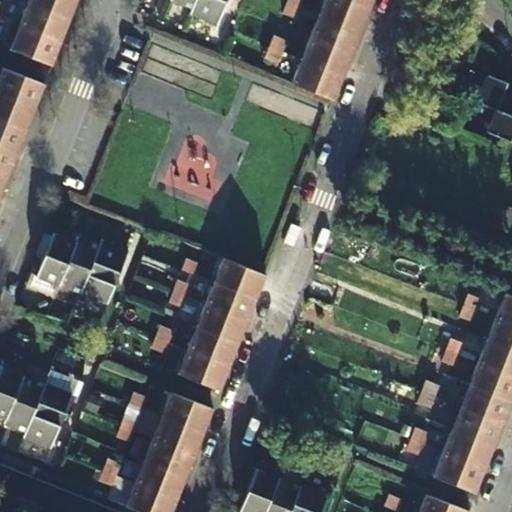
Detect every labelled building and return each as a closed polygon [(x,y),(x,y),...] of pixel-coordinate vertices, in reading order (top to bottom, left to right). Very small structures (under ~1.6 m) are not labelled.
[(29,0),(27,5),(69,21),(77,0),(29,0)] [(225,0),(192,0),(190,7),(188,14),(216,25),(225,0)] [(369,8),(348,0),(323,0),(318,14),(360,31),(369,8)] [(348,0),(369,8),(372,0),(348,0)] [(301,8),(287,3),(282,14),(297,20),(301,8)] [(60,42),(69,21),(27,5),(19,26),(60,42)] [(360,31),(318,14),(310,36),(352,52),(360,31)] [(12,45),(10,49),(52,65),(60,42),(19,26),(13,24),(5,42),(12,45)] [(269,46),(283,52),(289,37),(274,32),(269,46)] [(310,36),(301,58),(343,74),(352,52),(310,36)] [(283,52),(269,46),(264,61),(278,66),(283,52)] [(343,74),(301,58),(292,81),(334,98),(343,74)] [(43,87),(3,71),(1,74),(0,73),(0,95),(34,109),(43,87)] [(478,104),(491,109),(511,116),(511,85),(489,77),(478,104)] [(34,109),(0,95),(0,121),(25,131),(34,109)] [(511,116),(491,109),(486,121),(491,124),(488,133),(511,141),(511,116)] [(0,147),(16,155),(25,131),(0,121),(0,147)] [(0,171),(8,175),(16,155),(0,147),(0,171)] [(0,171),(0,195),(8,175),(0,171)] [(511,204),(503,201),(498,214),(511,220),(511,216),(511,204)] [(506,233),(511,220),(498,214),(492,228),(506,233)] [(72,241),(52,234),(43,256),(37,254),(29,276),(54,286),(72,241)] [(54,286),(75,294),(94,245),(73,237),(72,241),(54,286)] [(94,245),(75,294),(103,305),(124,250),(96,239),(94,245)] [(187,257),(182,269),(196,275),(201,262),(187,257)] [(256,298),(264,277),(222,260),(214,282),(256,298)] [(178,279),(173,292),(187,297),(192,285),(178,279)] [(205,305),(247,321),(256,298),(214,282),(205,305)] [(187,297),(173,292),(168,304),(182,310),(187,297)] [(460,305),(475,310),(479,299),(465,294),(460,305)] [(511,298),(503,295),(494,318),(511,325),(511,298)] [(238,344),(247,321),(205,305),(196,327),(238,344)] [(475,310),(460,305),(456,316),(470,321),(475,310)] [(511,350),(511,325),(494,318),(485,340),(511,350)] [(155,337),(169,343),(174,330),(160,325),(155,337)] [(196,327),(187,350),(229,366),(238,344),(196,327)] [(450,336),(445,349),(459,354),(464,342),(450,336)] [(169,343),(155,337),(150,350),(164,356),(169,343)] [(511,375),(511,350),(485,340),(477,362),(511,375)] [(459,354),(445,349),(440,361),(454,367),(459,354)] [(229,366),(187,350),(179,372),(221,388),(229,366)] [(511,375),(477,362),(468,384),(510,400),(511,394),(511,375)] [(20,375),(0,367),(0,417),(3,419),(20,375)] [(42,384),(20,375),(3,419),(2,423),(23,431),(42,384)] [(422,392),(433,397),(438,384),(427,380),(422,392)] [(510,400),(468,384),(462,382),(454,404),(501,423),(510,400)] [(70,395),(42,384),(23,431),(21,438),(49,449),(70,395)] [(133,392),(129,404),(142,409),(146,397),(133,392)] [(429,408),(433,397),(422,392),(417,404),(429,408)] [(203,433),(212,410),(170,394),(161,416),(203,433)] [(444,427),(450,429),(492,446),(501,423),(454,404),(444,427)] [(125,414),(120,427),(133,433),(138,420),(125,414)] [(152,440),(194,456),(203,433),(161,416),(152,440)] [(413,424),(408,438),(422,443),(427,430),(413,424)] [(128,445),(133,433),(120,427),(115,440),(128,445)] [(492,446),(450,429),(442,451),(483,467),(492,446)] [(417,456),(422,443),(408,438),(403,451),(417,456)] [(144,460),(186,477),(194,456),(152,440),(144,460)] [(483,467),(442,451),(433,473),(474,490),(483,467)] [(108,459),(104,470),(117,475),(121,464),(108,459)] [(135,483),(177,499),(186,477),(144,460),(135,483)] [(265,511),(279,477),(251,466),(244,483),(248,486),(238,510),(242,511),(265,511)] [(117,475),(104,470),(99,482),(112,487),(117,475)] [(291,511),(302,486),(279,477),(265,511),(291,511)] [(137,511),(172,511),(177,499),(135,483),(125,507),(137,511)] [(322,511),(328,497),(302,486),(291,511),(322,511)] [(381,506),(395,511),(400,500),(386,494),(381,506)] [(464,511),(424,496),(417,511),(464,511)]
